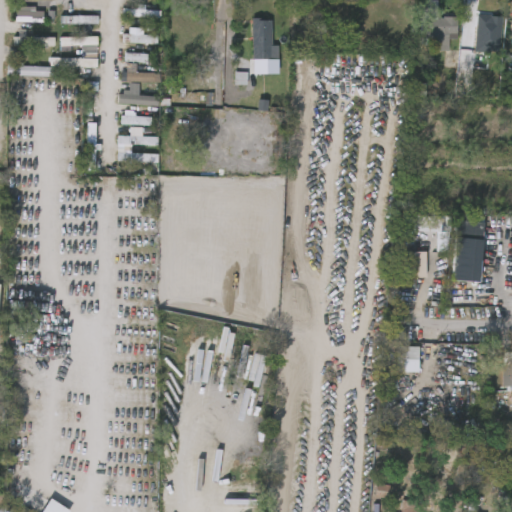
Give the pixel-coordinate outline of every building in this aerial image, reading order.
[(435,0),(435,18),(441,17),(441,16),(456,16),(455,39),(447,39),(446,50),(418,50),(418,0),(435,0)] [(32,7),(32,13),(40,13),(40,22),(14,21),(14,13),(16,13),(16,7),(32,7)] [(99,15),(98,25),(57,23),(58,8),(80,9),(80,14),(99,15)] [(2,32),(30,32),(30,21),(22,20),(22,16),(2,16),(2,32)] [(499,65),(487,65),(488,45),(475,44),(476,33),(469,33),(470,16),(500,17),(499,65)] [(258,18),(258,20),(269,20),(268,46),(274,46),(274,58),(250,58),(251,46),(249,46),(249,18),(258,18)] [(155,26),(154,44),(121,43),(121,34),(147,34),(147,26),(155,26)] [(511,26),(502,26),(502,44),(511,43),(511,26)] [(257,28),(238,29),(239,69),(263,69),(263,55),(258,55),(257,28)] [(26,29),(26,36),(52,36),(52,46),(36,46),(36,51),(28,51),(28,45),(10,45),(10,36),(17,36),(17,29),(26,29)] [(95,36),(95,57),(80,57),(79,45),(57,46),(57,37),(95,36)] [(129,38),(115,37),(115,50),(143,51),(143,45),(129,44),(129,38)] [(83,54),(83,46),(46,47),(46,55),(83,54)] [(95,59),(94,68),(71,67),(71,76),(63,76),(64,66),(47,65),(47,57),(95,59)] [(51,67),(51,76),(4,75),(4,66),(7,66),(7,61),(15,61),(15,66),(51,67)] [(111,71),(133,72),(134,64),(112,62),(111,71)] [(134,63),(134,72),(158,73),(158,82),(119,81),(119,71),(124,71),(124,63),(134,63)] [(83,75),(83,67),(36,67),(36,76),(83,75)] [(146,92),(146,83),(122,82),(122,73),(113,73),(112,91),(146,92)] [(0,84),(38,86),(38,76),(0,74),(0,84)] [(494,81),(493,94),(461,93),(461,92),(457,91),(457,86),(463,86),(464,77),(488,79),(488,81),(494,81)] [(125,93),(115,92),(115,101),(104,101),(104,114),(143,115),(143,106),(125,105),(125,93)] [(156,97),(156,105),(116,103),(116,95),(156,97)] [(206,116),(207,102),(193,102),(192,115),(206,116)] [(93,122),(93,144),(97,144),(97,150),(93,150),(92,172),(83,171),(84,122),(81,122),(82,115),(90,116),(90,122),(93,122)] [(137,134),(137,126),(120,126),(120,120),(108,120),(108,134),(137,134)] [(139,132),(139,136),(155,136),(155,144),(115,144),(115,135),(127,135),(127,126),(148,127),(148,132),(139,132)] [(73,133),(73,173),(81,173),(82,133),(73,133)] [(104,145),(104,154),(129,153),(128,136),(116,137),(116,145),(104,145)] [(482,224),(475,283),(448,281),(454,221),(482,224)] [(432,233),(401,233),(401,241),(431,241),(432,233)] [(392,278),(390,278),(390,252),(410,252),(410,278),(392,278)] [(415,347),(415,353),(420,353),(420,367),(415,366),(415,372),(394,372),(394,347),(415,347)] [(511,390),(509,390),(510,387),(501,386),(502,351),(511,352),(511,390)] [(384,357),(384,381),(404,381),(404,356),(384,357)] [(489,398),(506,398),(506,393),(511,392),(511,374),(489,374),(489,398)] [(361,506),(374,507),(375,494),(362,494),(361,506)] [(63,511),(36,511),(46,497),(65,510),(63,511)] [(0,511),(0,503),(14,511),(0,511)]
